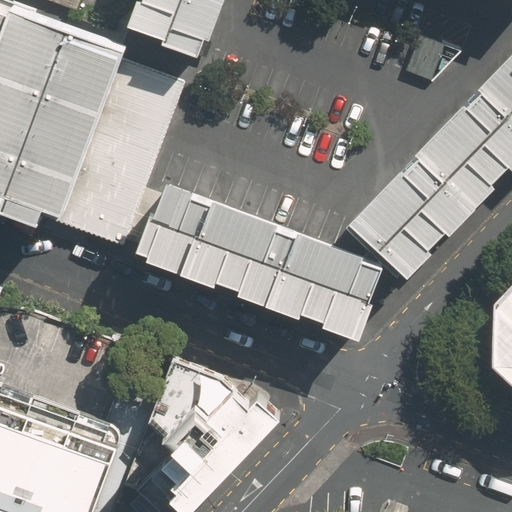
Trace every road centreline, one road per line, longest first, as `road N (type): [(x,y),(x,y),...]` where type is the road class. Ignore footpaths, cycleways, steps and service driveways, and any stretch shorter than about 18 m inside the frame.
road 1 (residential): [(355,386),(0,246)]
road 2 (residential): [(355,386),(511,224)]
road 3 (residential): [(243,511),(355,386)]
road 4 (residential): [(511,441),(355,386)]
